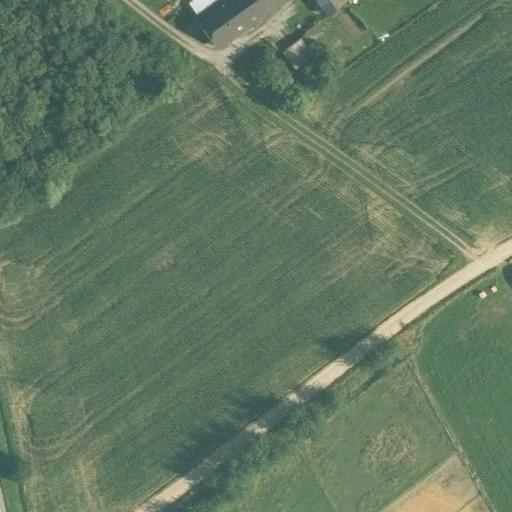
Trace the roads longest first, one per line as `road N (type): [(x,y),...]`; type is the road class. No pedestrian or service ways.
road 1 (track): [(511,248),(151,511)]
road 2 (track): [(135,0),(482,264)]
